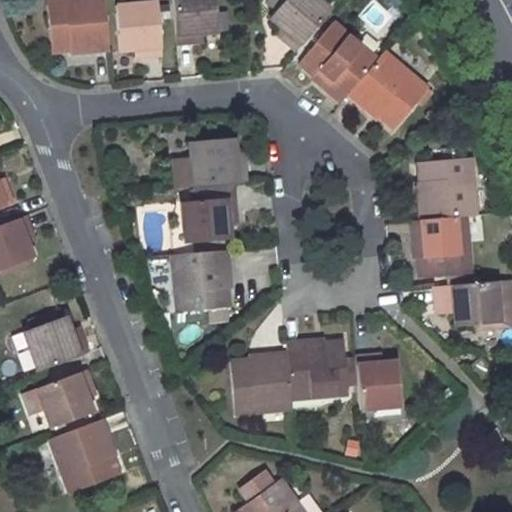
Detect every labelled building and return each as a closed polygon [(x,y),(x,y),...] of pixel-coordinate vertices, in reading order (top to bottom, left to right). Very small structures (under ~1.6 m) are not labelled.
[(104,0),(47,0),(51,52),(77,50),(77,52),(109,50),(104,0)] [(206,32),(217,31),(214,0),(173,0),(174,14),(177,44),(193,43),(192,34),(206,32)] [(332,11),(318,0),(271,0),(279,6),(270,18),(289,34),(283,41),(296,53),(332,11)] [(161,56),(159,27),(157,2),(115,6),(119,51),(131,50),(139,49),(145,49),(145,57),(161,56)] [(342,103),(348,95),(378,59),(335,23),(301,64),(320,81),(318,83),(342,103)] [(206,32),(192,34),(193,43),(207,42),(206,32)] [(428,88),(384,52),(378,59),(348,95),(371,115),(376,114),(395,130),(428,88)] [(234,140),(189,144),(191,159),(167,161),(169,187),(192,185),(245,181),(244,165),(235,166),(235,155),(234,140)] [(471,158),(428,162),(418,163),(420,186),(418,189),(420,220),(458,217),(467,216),(476,216),(471,158)] [(232,188),(206,190),(207,200),(233,198),(232,188)] [(0,208),(11,204),(6,189),(0,191),(0,208)] [(234,206),(233,198),(207,200),(206,190),(180,192),(181,203),(184,244),(229,241),(227,226),(226,215),(235,215),(234,206)] [(235,215),(226,215),(227,226),(236,225),(235,215)] [(421,277),(470,273),(468,237),(467,216),(458,217),(420,220),(410,221),(413,252),(416,253),(417,269),(418,277),(421,277)] [(0,269),(32,258),(23,234),(31,231),(26,217),(0,226),(0,269)] [(229,308),(227,283),(230,283),(229,274),(227,250),(170,255),(176,312),(229,308)] [(0,278),(29,267),(26,260),(0,269),(0,278)] [(492,282),(446,286),(447,302),(454,302),(455,307),(456,325),(476,324),(493,323),(494,328),(494,329),(494,331),(511,329),(511,307),(501,308),(498,282),(492,282)] [(25,331),(63,317),(61,309),(22,323),(25,331)] [(37,372),(86,354),(80,339),(73,341),(68,327),(63,317),(25,331),(11,336),(16,350),(27,345),(37,372)] [(315,341),(285,343),(291,399),(347,395),(342,341),(315,343),(315,341)] [(292,409),(291,399),(286,353),(254,355),(254,359),(229,361),(234,415),(292,409)] [(377,363),(371,363),(371,356),(355,357),(360,411),(401,408),(397,361),(377,363)] [(471,372),(483,383),(493,373),(482,361),(471,372)] [(50,429),(91,413),(82,388),(90,385),(84,370),(34,389),(23,393),(31,416),(43,411),(50,429)] [(101,420),(49,439),(68,493),(118,475),(109,450),(113,449),(111,445),(101,420)] [(305,511),(280,479),(272,484),(264,472),(247,484),(256,496),(236,511),(305,511)] [(247,484),(239,490),(247,502),(256,496),(247,484)]
